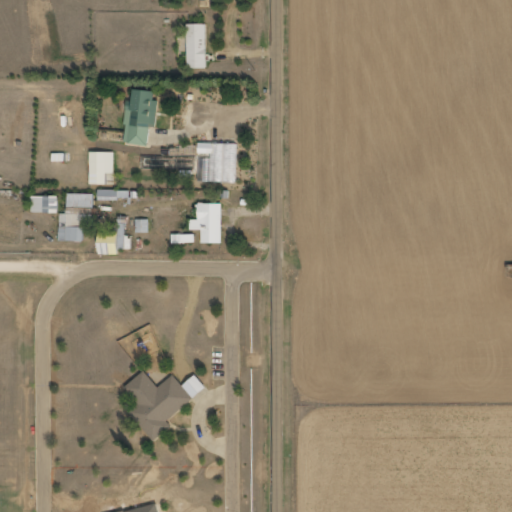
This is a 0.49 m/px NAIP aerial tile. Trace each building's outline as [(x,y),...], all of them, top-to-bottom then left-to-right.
[(189,69),(208,69),(207,24),(189,24),(189,69)] [(125,144),(150,146),(152,126),(157,127),(159,100),(155,100),(156,91),(136,90),(135,106),(128,106),(125,144)] [(237,145),(206,144),(205,153),(210,153),(209,181),(236,181),(237,145)] [(115,174),(115,152),(91,152),(91,174),(115,174)] [(99,199),(130,199),(130,190),(99,190),(99,199)] [(95,207),(95,194),(69,194),(69,207),(95,207)] [(33,197),(33,214),(60,213),(59,196),(33,197)] [(223,203),(200,204),(201,219),(191,220),(191,230),(203,230),(203,244),(224,243),(223,203)] [(137,233),(150,233),(150,219),(136,220),(137,233)] [(120,255),(120,249),(131,250),(132,237),(127,237),(127,221),(119,220),(119,232),(100,232),(100,255),(120,255)] [(86,228),(61,228),(61,241),(85,241),(86,228)] [(160,387),(146,371),(127,387),(141,405),(132,412),(155,441),(173,426),(168,421),(195,399),(175,375),(160,387)] [(207,387),(197,375),(185,386),(195,398),(207,387)]
